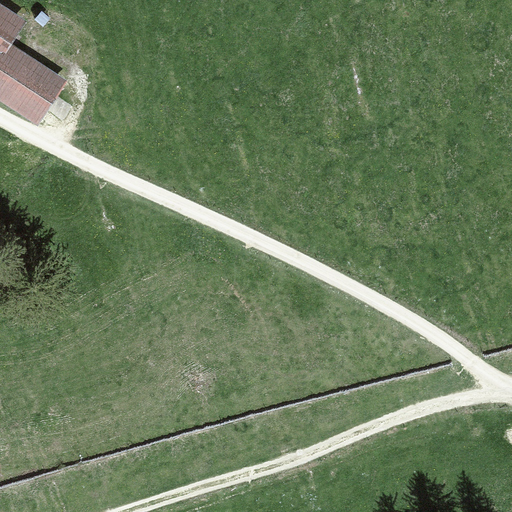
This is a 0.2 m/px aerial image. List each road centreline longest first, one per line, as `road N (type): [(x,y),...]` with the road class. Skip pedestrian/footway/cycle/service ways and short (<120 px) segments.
road 1 (track): [(511,394),(388,306),(125,189),(0,116)]
road 2 (track): [(509,394),(406,418),(126,511)]
